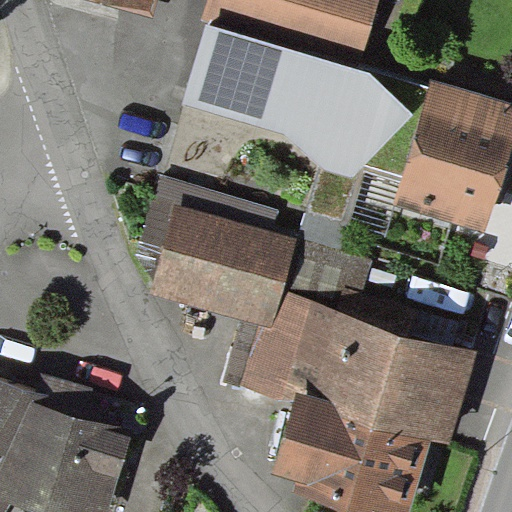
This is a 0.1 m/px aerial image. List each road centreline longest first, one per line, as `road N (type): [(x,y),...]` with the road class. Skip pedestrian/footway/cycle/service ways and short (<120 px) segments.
road 1 (residential): [(254,511),(219,473),(126,320),(71,140)]
road 2 (residential): [(71,140),(20,0)]
